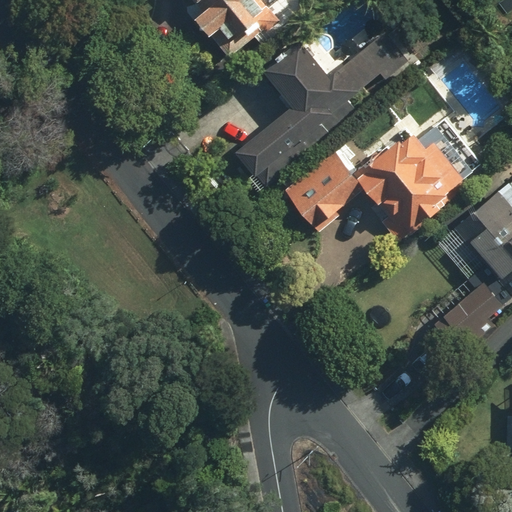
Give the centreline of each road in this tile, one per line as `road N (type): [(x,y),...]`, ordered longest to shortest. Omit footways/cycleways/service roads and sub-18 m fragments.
road 1 (residential): [(0,10),(289,373)]
road 2 (residential): [(289,373),(402,511)]
road 3 (residential): [(283,511),(269,441),(271,404),(289,373)]
